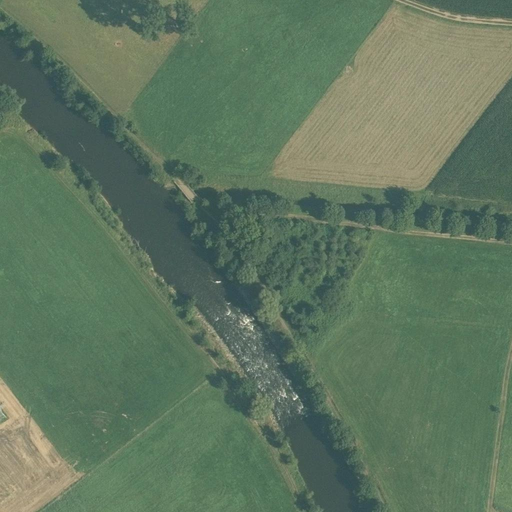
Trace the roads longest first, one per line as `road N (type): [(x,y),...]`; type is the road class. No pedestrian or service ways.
road 1 (track): [(511,246),(212,215)]
road 2 (track): [(496,511),(511,386)]
road 3 (track): [(392,0),(445,20),(511,28)]
